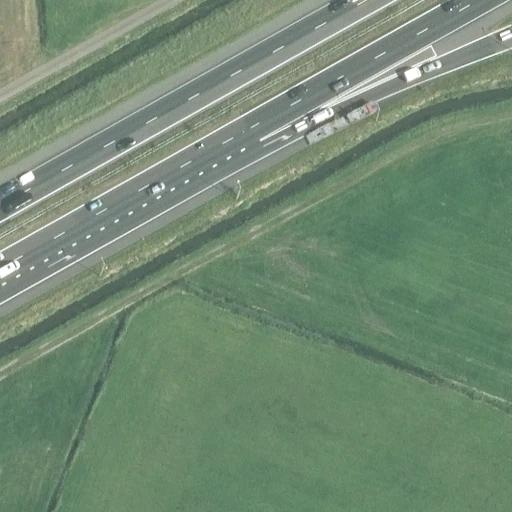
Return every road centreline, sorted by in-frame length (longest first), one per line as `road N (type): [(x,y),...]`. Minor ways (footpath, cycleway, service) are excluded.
road 1 (track): [(0,374),(432,130),(511,116)]
road 2 (motorway): [(366,0),(0,205)]
road 3 (motorway): [(0,271),(251,130)]
road 4 (motorway): [(251,130),(511,40)]
road 5 (motorway): [(251,130),(487,0)]
road 6 (unclassified): [(0,96),(171,0)]
